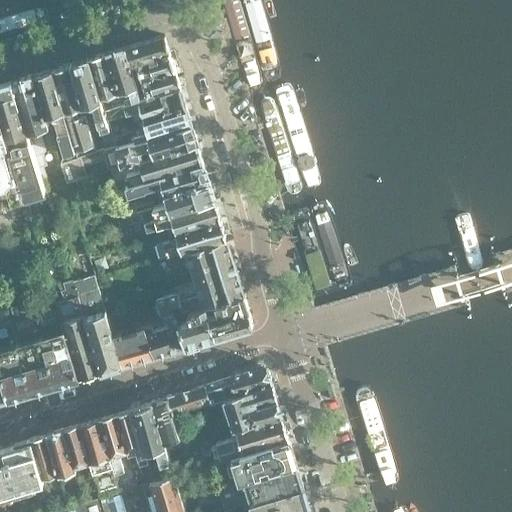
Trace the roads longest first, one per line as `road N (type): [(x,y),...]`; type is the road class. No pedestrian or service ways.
road 1 (residential): [(291,334),(191,12)]
road 2 (residential): [(291,334),(0,418)]
road 3 (residential): [(0,66),(191,12)]
road 4 (residential): [(342,511),(291,334)]
